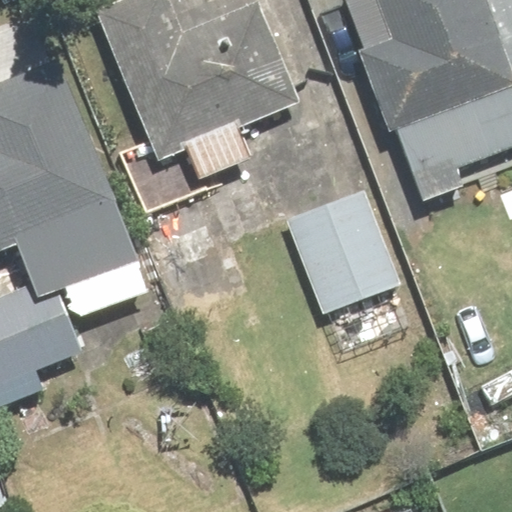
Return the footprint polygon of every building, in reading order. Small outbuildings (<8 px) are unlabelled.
[(269,0),(257,0),(184,34),(173,0),(140,0),(111,13),(149,144),(292,79),(269,0)] [(511,28),(503,0),(348,0),(385,119),(511,79),(511,28)] [(65,57),(0,80),(0,146),(4,157),(0,157),(0,230),(113,193),(65,57)] [(375,171),(270,209),(312,324),(417,286),(375,171)] [(0,413),(46,392),(40,372),(74,356),(57,299),(20,316),(11,288),(0,293),(0,413)]
